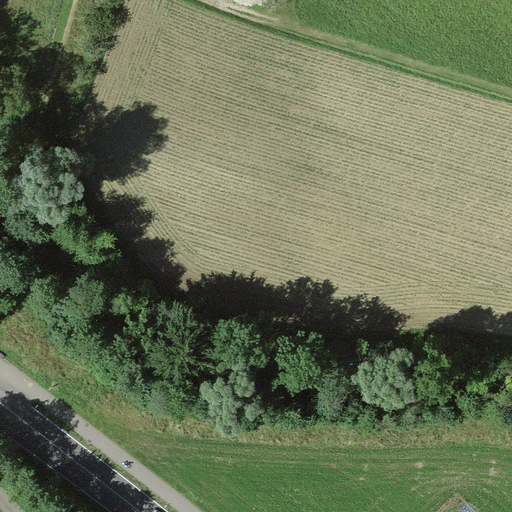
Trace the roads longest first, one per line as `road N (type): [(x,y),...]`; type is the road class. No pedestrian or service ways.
road 1 (track): [(511,94),(205,0)]
road 2 (track): [(0,217),(22,170),(71,0)]
road 3 (primary): [(0,408),(132,511)]
